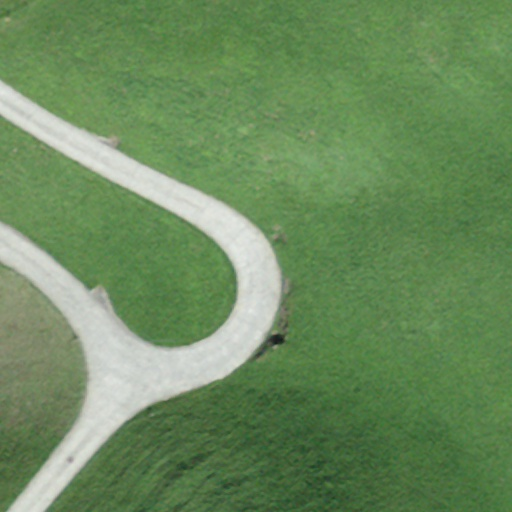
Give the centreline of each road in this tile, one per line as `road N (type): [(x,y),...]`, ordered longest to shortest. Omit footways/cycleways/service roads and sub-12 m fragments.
road 1 (residential): [(0,256),(55,292),(130,372),(206,362),(242,323),(249,256),(197,205),(68,141),(0,83)]
road 2 (track): [(130,372),(23,511)]
